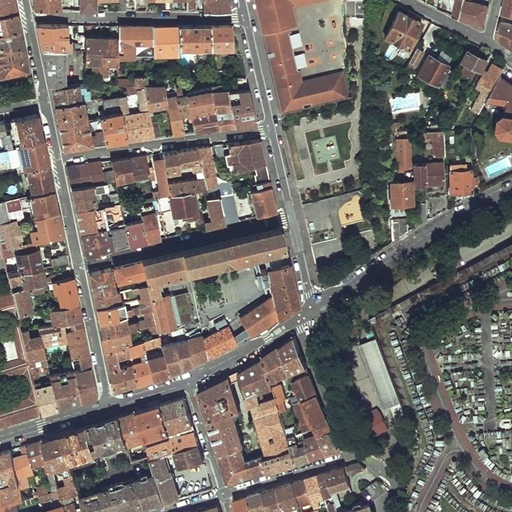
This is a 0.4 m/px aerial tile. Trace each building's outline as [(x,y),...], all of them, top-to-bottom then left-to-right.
[(0,0),(0,14),(16,12),(13,0),(0,0)] [(63,10),(61,0),(33,0),(36,9),(63,10)] [(82,0),(82,10),(98,10),(98,0),(97,0),(82,0)] [(120,10),(127,10),(126,0),(119,0),(120,10)] [(163,0),(164,10),(172,10),(172,0),(163,0)] [(172,0),(172,10),(181,10),(181,0),(172,0)] [(196,10),(196,0),(188,0),(188,10),(196,10)] [(203,0),(204,10),(209,10),(231,10),(228,0),(203,0)] [(291,24),(287,6),(289,0),(297,0),(303,3),(314,0),(254,0),(281,113),(304,108),(303,104),(310,102),(311,106),(347,98),(342,72),(321,77),(321,78),(317,78),(310,80),(306,81),(300,82),(296,84),(293,71),(297,70),(289,32),(284,33),(282,26),(287,25),(291,24)] [(460,19),(464,0),(456,0),(452,15),(460,19)] [(483,24),(488,5),(471,1),(471,0),(464,0),(460,19),(483,24)] [(511,0),(505,0),(502,12),(511,14),(511,0)] [(295,23),(291,5),(287,6),(291,24),(295,23)] [(419,22),(397,11),(383,36),(406,47),(419,22)] [(16,12),(0,14),(0,32),(20,29),(17,15),(16,12)] [(511,24),(500,22),(499,25),(496,38),(507,45),(511,48),(511,24)] [(42,49),(65,50),(64,25),(37,24),(40,37),(42,49)] [(110,36),(101,36),(101,78),(104,78),(104,75),(107,75),(107,64),(117,64),(117,55),(117,25),(109,25),(110,36)] [(117,25),(117,55),(153,55),(152,25),(135,25),(117,25)] [(152,25),(153,55),(178,56),(178,49),(178,26),(165,25),(152,25)] [(178,26),(178,49),(211,49),(210,26),(194,26),(178,26)] [(211,49),(211,56),(215,57),(215,51),(231,50),(230,26),(222,26),(210,26),(211,49)] [(20,29),(0,32),(0,46),(24,48),(20,32),(20,29)] [(86,36),(86,35),(79,35),(79,43),(76,43),(76,46),(71,46),(71,50),(85,50),(86,36)] [(85,50),(85,63),(93,63),(93,75),(97,75),(97,77),(101,78),(101,36),(86,36),(85,50)] [(417,45),(411,58),(415,60),(422,48),(417,45)] [(0,46),(0,77),(29,72),(24,48),(0,46)] [(50,84),(65,83),(65,50),(42,49),(46,67),(50,84)] [(484,59),(465,49),(459,60),(478,70),(484,59)] [(447,66),(426,54),(415,74),(436,85),(447,66)] [(483,72),(475,86),(488,93),(498,75),(501,69),(491,65),(486,74),(483,72)] [(138,85),(144,85),(143,79),(146,78),(146,75),(132,74),(132,78),(132,85),(138,85)] [(511,84),(498,75),(488,93),(478,111),(496,113),(495,129),(499,132),(508,133),(511,130),(511,84)] [(247,85),(245,77),(233,77),(232,86),(247,85)] [(211,86),(211,82),(205,83),(206,87),(190,90),(189,84),(185,84),(186,91),(192,121),(194,131),(205,129),(218,127),(215,116),(214,112),(208,86),(211,86)] [(54,105),(84,101),(92,100),(90,91),(87,91),(85,83),(65,83),(50,84),(50,87),(54,105)] [(192,121),(186,91),(182,92),(180,83),(175,84),(176,90),(180,116),(188,115),(189,122),(192,121)] [(144,85),(149,109),(168,106),(166,95),(166,90),(164,84),(144,85)] [(144,85),(138,85),(139,89),(137,89),(141,111),(138,111),(143,138),(153,137),(149,115),(149,109),(144,85)] [(231,107),(227,91),(216,93),(215,86),(211,86),(208,86),(214,112),(231,107)] [(252,104),(248,88),(227,91),(231,107),(232,112),(235,125),(245,123),(256,122),(252,104)] [(180,116),(176,90),(173,91),(173,94),(166,95),(168,106),(172,129),(172,132),(173,134),(183,132),(180,116)] [(139,139),(134,111),(128,113),(125,96),(119,97),(120,105),(122,113),(127,141),(139,139)] [(103,99),(104,107),(120,105),(119,97),(103,99)] [(103,99),(99,99),(100,102),(97,104),(100,117),(106,116),(104,107),(103,99)] [(58,126),(88,119),(84,101),(54,105),(58,123),(58,126)] [(140,139),(143,138),(138,111),(134,111),(139,139),(140,139)] [(235,125),(232,112),(215,116),(218,127),(226,126),(235,125)] [(37,113),(10,120),(15,143),(42,137),(41,134),(37,113)] [(127,141),(122,113),(106,116),(100,117),(102,129),(103,133),(105,144),(116,142),(127,141)] [(153,137),(161,136),(157,113),(149,115),(153,137)] [(105,144),(103,133),(95,134),(96,137),(92,137),(91,131),(102,129),(100,117),(88,119),(58,126),(61,137),(63,150),(105,144)] [(422,135),(422,142),(429,141),(429,139),(432,139),(433,153),(438,152),(438,155),(444,155),(443,130),(422,130),(422,135)] [(229,152),(224,153),(225,157),(227,167),(230,166),(231,170),(256,165),(258,172),(256,173),(258,182),(269,180),(265,159),(260,138),(241,141),(227,143),(229,152)] [(24,155),(26,165),(20,166),(20,169),(16,170),(18,174),(27,172),(28,173),(48,168),(45,154),(43,141),(21,146),(24,155)] [(222,144),(214,145),(217,159),(225,157),(224,153),(222,144)] [(231,185),(230,179),(216,182),(208,146),(197,147),(206,188),(208,195),(219,193),(232,190),(231,185)] [(164,159),(166,174),(180,171),(179,164),(190,163),(193,172),(200,171),(201,178),(168,182),(170,194),(192,190),(199,189),(206,188),(197,147),(179,150),(162,152),(164,159)] [(20,166),(26,165),(24,155),(18,157),(19,159),(14,160),(16,170),(20,169),(20,166)] [(128,157),(132,178),(149,175),(148,171),(145,155),(138,156),(128,157)] [(115,159),(111,160),(118,192),(120,202),(137,199),(136,197),(132,178),(128,157),(115,159)] [(166,174),(164,159),(155,161),(159,190),(152,191),(152,193),(152,197),(157,196),(166,194),(169,194),(170,194),(168,182),(166,174)] [(106,182),(102,161),(89,163),(93,184),(106,182)] [(93,184),(89,163),(79,164),(80,176),(69,178),(71,187),(93,184)] [(423,163),(411,164),(411,171),(412,181),(412,185),(424,184),(423,163)] [(442,183),(441,163),(423,163),(424,184),(442,183)] [(450,191),(461,192),(462,200),(473,194),(470,163),(449,165),(450,191)] [(80,176),(79,164),(67,166),(69,178),(80,176)] [(48,168),(28,173),(33,196),(53,191),(51,181),(48,168)] [(390,205),(410,204),(409,181),(412,181),(411,171),(403,172),(403,181),(389,182),(390,205)] [(269,180),(258,182),(258,184),(259,187),(250,189),(256,215),(276,211),(269,180)] [(76,210),(97,206),(94,190),(107,188),(106,182),(93,184),(71,187),(72,190),(76,210)] [(170,194),(169,194),(174,218),(197,214),(192,190),(170,194)] [(225,223),(239,220),(232,190),(219,193),(225,223)] [(0,223),(16,220),(35,216),(57,211),(57,208),(53,191),(33,196),(0,203),(0,223)] [(120,202),(118,192),(111,194),(112,204),(120,202)] [(219,193),(208,195),(214,225),(216,225),(225,223),(219,193)] [(157,196),(161,214),(164,213),(163,211),(169,209),(166,194),(157,196)] [(448,207),(447,194),(430,196),(430,218),(448,207)] [(120,202),(122,211),(139,207),(139,205),(138,200),(137,199),(120,202)] [(81,233),(106,228),(103,210),(115,208),(118,225),(120,224),(124,223),(122,211),(120,202),(112,204),(97,206),(76,210),(78,222),(81,233)] [(425,203),(413,204),(414,227),(425,221),(425,203)] [(57,211),(35,216),(41,240),(63,235),(61,228),(59,218),(57,211)] [(156,239),(160,238),(154,212),(141,215),(142,220),(146,242),(156,239)] [(406,219),(389,220),(391,242),(407,232),(406,219)] [(22,245),(16,220),(0,223),(0,236),(3,249),(22,245)] [(146,242),(142,220),(125,224),(129,246),(138,244),(146,242)] [(124,223),(120,224),(121,227),(110,230),(110,234),(113,249),(129,246),(125,224),(124,223)] [(85,256),(110,250),(107,235),(106,228),(81,233),(85,256)] [(146,281),(146,282),(155,280),(266,254),(272,277),(267,278),(265,270),(260,271),(262,280),(267,278),(272,297),(241,317),(247,327),(252,334),(274,320),(298,304),(280,228),(141,261),(144,274),(146,281)] [(3,249),(5,256),(18,253),(22,269),(8,272),(9,275),(42,268),(36,242),(22,245),(3,249)] [(68,262),(67,256),(53,259),(54,265),(68,262)] [(141,261),(114,267),(117,281),(144,274),(141,261)] [(12,291),(22,289),(20,281),(25,280),(26,287),(32,286),(46,282),(42,268),(9,275),(12,288),(12,291)] [(94,298),(113,293),(108,269),(89,273),(91,286),(94,298)] [(52,281),(62,278),(60,272),(49,275),(50,281),(52,281)] [(62,278),(52,281),(54,292),(58,291),(58,296),(56,296),(56,301),(60,300),(61,307),(77,303),(76,299),(71,276),(62,278)] [(157,290),(155,280),(146,282),(147,285),(148,291),(157,290)] [(46,282),(32,286),(33,291),(48,287),(46,282)] [(142,286),(138,287),(141,299),(150,297),(148,291),(147,285),(142,286)] [(18,316),(32,313),(26,287),(22,289),(12,291),(18,316)] [(0,291),(0,315),(9,313),(12,323),(19,321),(18,316),(12,291),(12,288),(0,291)] [(150,297),(150,298),(160,296),(159,289),(157,290),(148,291),(150,297)] [(96,309),(120,303),(118,292),(113,293),(94,298),(95,306),(96,309)] [(160,296),(150,298),(152,310),(156,324),(158,334),(168,331),(176,330),(167,295),(160,296)] [(141,299),(138,299),(141,313),(143,312),(152,310),(150,298),(150,297),(141,299)] [(125,317),(126,316),(123,302),(120,303),(96,309),(97,312),(99,323),(125,317)] [(61,307),(50,309),(53,325),(63,323),(80,319),(78,307),(77,303),(61,307)] [(136,322),(127,324),(125,317),(99,323),(99,326),(102,338),(129,331),(149,326),(156,324),(152,310),(143,312),(146,323),(137,325),(136,322)] [(80,319),(63,323),(65,330),(82,327),(81,322),(80,319)] [(19,321),(12,323),(20,358),(27,356),(22,331),(19,321)] [(41,333),(42,340),(65,335),(65,330),(63,323),(53,325),(40,328),(41,333)] [(156,324),(149,326),(152,338),(159,336),(158,334),(156,324)] [(82,327),(65,330),(65,335),(70,358),(77,357),(88,355),(84,335),(82,327)] [(247,327),(233,336),(238,343),(252,334),(247,327)] [(176,330),(168,331),(170,336),(177,335),(179,342),(168,344),(166,336),(165,335),(159,336),(160,343),(162,352),(167,374),(179,369),(192,364),(186,339),(183,328),(176,330)] [(233,336),(229,328),(202,339),(201,337),(186,339),(192,364),(217,353),(234,345),(238,343),(233,336)] [(42,340),(41,333),(28,336),(27,330),(22,331),(27,356),(28,360),(40,358),(42,366),(48,365),(47,364),(42,340)] [(128,345),(138,343),(137,340),(130,339),(129,331),(102,338),(102,340),(105,351),(128,345)] [(142,341),(143,347),(160,343),(159,336),(152,338),(142,341)] [(279,346),(290,372),(306,366),(301,352),(294,336),(279,346)] [(402,404),(377,337),(359,344),(384,411),(391,408),(402,404)] [(128,345),(130,355),(141,352),(142,355),(145,353),(145,352),(143,347),(142,341),(138,343),(128,345)] [(136,384),(132,364),(120,368),(118,360),(131,356),(130,355),(128,345),(105,351),(108,369),(113,391),(124,387),(136,384)] [(275,397),(276,400),(282,398),(285,397),(280,383),(277,384),(276,378),(290,372),(279,346),(271,351),(263,356),(272,387),(275,397)] [(167,374),(162,352),(149,356),(148,352),(145,352),(145,353),(146,359),(151,379),(159,376),(167,374)] [(88,355),(77,357),(80,371),(74,373),(79,402),(88,399),(97,397),(88,355)] [(0,380),(22,374),(31,372),(30,366),(28,360),(27,356),(20,358),(0,364),(0,380)] [(246,395),(262,390),(272,387),(263,356),(251,364),(239,372),(246,395)] [(151,379),(146,359),(132,362),(132,364),(136,384),(144,381),(151,379)] [(74,373),(73,372),(56,376),(55,372),(58,371),(56,362),(47,364),(48,365),(52,385),(57,409),(68,405),(79,402),(74,373)] [(31,372),(34,384),(40,383),(35,364),(30,366),(31,372)] [(31,372),(22,374),(27,398),(36,395),(35,389),(34,384),(31,372)] [(296,387),(298,392),(301,399),(303,398),(317,393),(313,383),(309,373),(293,379),(296,387)] [(198,391),(207,421),(235,413),(241,411),(230,376),(214,384),(198,391)] [(57,409),(52,385),(35,389),(36,395),(41,414),(49,411),(57,409)] [(262,390),(246,395),(250,406),(252,405),(262,436),(266,450),(268,456),(291,449),(287,435),(286,430),(282,416),(276,400),(275,397),(265,401),(262,390)] [(314,423),(316,426),(330,422),(327,415),(321,401),(317,393),(303,398),(314,423)] [(41,414),(36,395),(27,398),(0,405),(0,425),(17,421),(41,414)] [(161,404),(170,431),(193,424),(184,397),(172,400),(161,404)] [(276,400),(282,416),(286,415),(284,408),(286,407),(282,398),(276,400)] [(303,398),(301,399),(295,401),(305,426),(314,423),(303,398)] [(137,411),(146,439),(170,431),(161,404),(149,407),(137,411)] [(409,423),(402,404),(391,408),(398,426),(409,423)] [(128,440),(129,444),(146,439),(137,411),(128,413),(120,416),(128,440)] [(365,418),(372,436),(386,431),(380,412),(365,418)] [(241,445),(245,445),(244,442),(235,413),(207,421),(213,440),(218,453),(241,445)] [(103,421),(87,426),(95,451),(128,440),(120,416),(103,421)] [(330,422),(316,426),(317,429),(320,434),(328,453),(342,449),(336,436),(330,422)] [(193,424),(170,431),(172,437),(195,430),(193,424)] [(61,433),(70,462),(96,454),(95,451),(87,426),(74,430),(61,433)] [(199,443),(195,430),(172,437),(172,439),(176,450),(199,443)] [(291,449),(296,463),(304,460),(312,458),(306,439),(306,438),(297,440),(296,435),(297,434),(297,431),(292,433),(287,435),(291,449)] [(44,438),(53,467),(70,462),(61,433),(53,436),(44,438)] [(328,453),(320,434),(306,439),(312,458),(320,455),(328,453)] [(266,450),(262,436),(244,442),(245,445),(241,445),(245,456),(266,450)] [(48,470),(53,469),(53,467),(44,438),(35,441),(26,444),(33,468),(36,468),(35,465),(46,461),(46,465),(48,470)] [(176,450),(172,439),(151,446),(148,447),(149,450),(151,454),(152,458),(163,454),(174,451),(176,450)] [(128,440),(95,451),(96,454),(96,455),(106,452),(107,455),(120,451),(119,449),(130,446),(129,444),(128,440)] [(176,450),(174,451),(180,467),(204,460),(202,451),(199,443),(176,450)] [(23,499),(29,498),(26,485),(25,485),(23,480),(24,477),(24,475),(33,472),(33,468),(26,444),(21,446),(23,453),(12,456),(17,475),(19,483),(23,499)] [(248,477),(268,471),(264,457),(263,455),(247,460),(245,456),(241,445),(218,453),(227,484),(248,477)] [(0,480),(17,475),(12,456),(10,449),(0,451),(0,480)] [(282,467),(296,463),(291,449),(268,456),(264,457),(268,471),(282,467)] [(151,454),(149,450),(136,454),(135,450),(131,451),(134,459),(151,454)] [(173,499),(180,497),(172,474),(170,474),(163,454),(152,458),(157,473),(166,502),(173,499)] [(359,463),(343,468),(346,477),(367,470),(359,463)] [(333,495),(334,497),(338,496),(335,486),(347,482),(346,477),(343,468),(335,470),(326,473),(333,495)] [(48,470),(51,481),(54,490),(48,492),(45,482),(37,485),(39,490),(40,494),(42,501),(61,495),(59,488),(53,469),(48,470)] [(74,472),(73,469),(69,470),(70,472),(63,474),(64,478),(66,478),(68,485),(59,488),(61,495),(62,498),(67,496),(80,492),(75,477),(74,472)] [(87,494),(81,496),(86,511),(130,511),(166,502),(157,473),(149,475),(142,478),(135,480),(125,479),(111,483),(104,489),(95,492),(87,494)] [(325,498),(325,501),(328,500),(327,497),(333,495),(326,473),(322,474),(318,476),(325,498)] [(311,478),(305,479),(312,503),(314,511),(328,511),(327,508),(318,510),(316,500),(325,498),(318,476),(311,478)] [(300,505),(301,507),(312,503),(305,479),(299,481),(294,483),(300,505)] [(23,499),(19,483),(0,488),(0,505),(16,501),(19,500),(22,500),(23,499)] [(285,486),(277,488),(284,510),(284,511),(292,511),(292,508),(300,505),(294,483),(285,486)] [(269,491),(262,493),(267,511),(277,511),(284,510),(277,488),(269,491)] [(247,498),(251,511),(267,511),(262,493),(254,495),(247,498)] [(23,499),(22,500),(24,506),(42,501),(40,494),(35,496),(29,498),(23,499)] [(77,511),(73,496),(68,497),(67,496),(62,498),(63,498),(64,503),(64,505),(66,511),(77,511)] [(236,511),(251,511),(247,498),(240,500),(233,502),(236,511)] [(0,511),(10,511),(19,510),(18,506),(16,501),(0,505),(0,511)]
